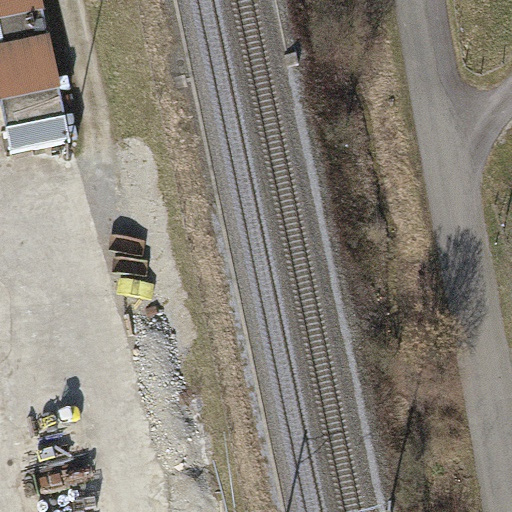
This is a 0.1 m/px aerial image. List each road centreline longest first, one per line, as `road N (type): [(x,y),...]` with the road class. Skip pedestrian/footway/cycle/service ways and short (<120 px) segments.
road 1 (unclassified): [(423,0),(511,511)]
road 2 (track): [(73,0),(95,89),(96,147),(80,187),(10,257)]
